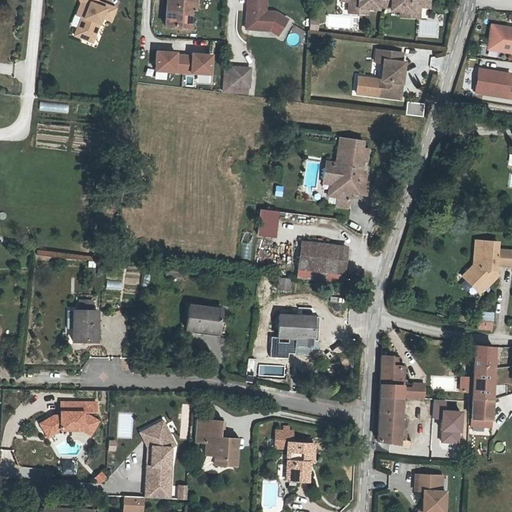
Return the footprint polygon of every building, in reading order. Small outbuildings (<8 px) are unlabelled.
[(78,0),(74,11),(79,13),(73,32),(81,35),(89,31),(93,18),(97,20),(99,13),(100,10),(109,13),(113,4),(104,0),(94,0),(78,0)] [(165,0),(164,21),(187,23),(189,1),(193,1),(193,0),(165,0)] [(246,0),(244,30),(266,32),(268,14),(264,14),(264,0),(246,0)] [(274,15),(268,14),(266,32),(268,32),(276,37),(281,29),(274,24),(279,17),(274,15)] [(286,22),(279,17),(274,24),(281,29),(286,22)] [(97,20),(93,18),(89,31),(81,35),(90,38),(97,20)] [(485,42),(511,46),(511,31),(511,27),(511,23),(511,22),(489,18),(485,42)] [(180,72),(182,56),(174,55),(174,53),(154,51),(153,70),(180,72)] [(182,56),(180,72),(208,75),(210,56),(190,54),(190,56),(182,56)] [(398,81),(401,81),(402,66),(400,66),(401,56),(375,54),(374,66),(382,67),(380,84),(378,84),(376,99),(399,101),(400,86),(397,86),(398,81)] [(508,71),(476,65),(472,88),(511,95),(511,82),(506,81),(508,71)] [(246,95),(247,89),(228,87),(230,68),(224,67),(222,92),(246,95)] [(228,87),(247,89),(249,69),(230,68),(228,87)] [(432,74),(429,87),(434,89),(438,75),(432,74)] [(422,117),(424,103),(407,101),(405,115),(422,117)] [(69,112),(69,103),(40,103),(40,111),(69,112)] [(341,198),(339,208),(351,210),(353,195),(371,197),(373,184),(370,184),(371,175),(366,174),(368,161),(371,161),(373,149),(367,148),(368,142),(342,139),(336,185),(334,185),(332,197),(341,198)] [(261,209),(256,236),(275,239),(276,233),(286,235),(287,229),(280,228),(283,213),(261,209)] [(242,259),(253,258),(252,232),(241,233),(242,259)] [(475,236),(474,260),(473,265),(466,270),(477,283),(486,276),(488,279),(498,271),(493,265),(493,260),(511,262),(511,246),(497,245),(498,238),(475,236)] [(302,242),(298,268),(327,272),(326,283),(342,285),(347,249),(302,242)] [(477,288),(488,279),(486,276),(477,283),(466,270),(473,265),(474,260),(462,270),(477,288)] [(176,263),(162,262),(160,273),(174,275),(176,263)] [(327,272),(298,268),(296,279),(326,283),(327,272)] [(290,280),(279,278),(277,289),(289,290),(290,280)] [(106,289),(121,290),(121,280),(106,280),(106,289)] [(72,326),(71,339),(96,340),(97,309),(92,309),(93,299),(80,299),(79,309),(69,308),(68,326),(72,326)] [(188,305),(184,330),(217,334),(220,309),(188,305)] [(493,331),(493,313),(478,313),(478,330),(493,331)] [(321,319),(281,318),(280,340),(320,342),(321,319)] [(475,341),(471,417),(491,418),(493,343),(475,341)] [(379,359),(378,388),(399,389),(400,368),(397,368),(397,360),(379,359)] [(459,392),(470,392),(470,377),(459,377),(459,392)] [(377,399),(398,399),(399,392),(378,391),(377,399)] [(97,419),(88,413),(82,413),(82,400),(60,399),(59,412),(53,412),(39,420),(46,434),(59,427),(81,427),(89,432),(97,419)] [(408,443),(402,442),(396,441),(397,422),(398,399),(377,399),(375,446),(407,450),(408,443)] [(221,421),(196,420),(195,442),(205,443),(205,455),(214,455),(213,464),(225,465),(225,463),(235,464),(237,439),(223,438),(219,438),(221,421)] [(144,464),(142,487),(167,489),(169,466),(167,466),(168,447),(173,445),(162,421),(145,429),(150,441),(148,465),(144,464)] [(145,446),(144,464),(148,465),(150,441),(145,429),(139,432),(145,446)] [(286,450),(284,481),(304,483),(306,463),(312,463),(314,447),(293,445),(294,434),(291,433),(283,433),(277,432),(276,450),(286,450)] [(99,469),(92,475),(97,481),(104,475),(99,469)] [(441,483),(414,481),(413,497),(422,498),(420,511),(442,511),(443,499),(440,499),(441,483)] [(173,500),(186,500),(185,486),(172,486),(173,500)] [(167,489),(142,487),(142,496),(166,498),(167,489)] [(38,503),(52,503),(52,494),(39,493),(38,503)] [(142,496),(123,494),(122,510),(140,511),(142,496)] [(52,503),(38,503),(37,511),(88,511),(89,506),(52,503)]
